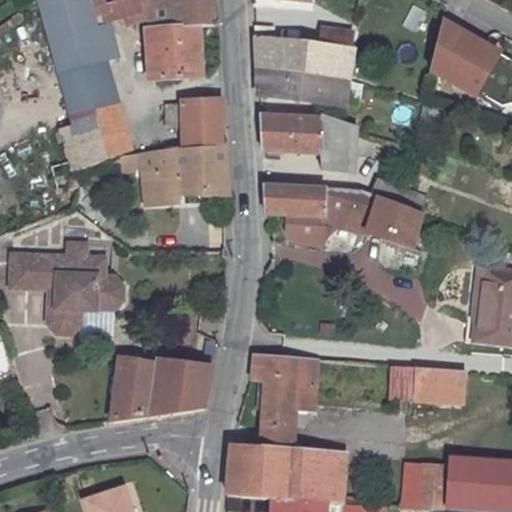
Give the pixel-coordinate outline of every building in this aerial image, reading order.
[(87,0),(39,0),(64,92),(109,80),(96,32),(87,0)] [(87,0),(96,32),(148,19),(143,0),(87,0)] [(143,0),(148,19),(150,29),(198,26),(216,26),(213,0),(143,0)] [(511,62),(442,22),(430,73),(482,102),(484,99),(500,107),(511,103),(511,62)] [(198,26),(150,29),(153,60),(148,60),(150,81),(202,78),(198,26)] [(353,51),(272,41),(274,29),(255,26),(257,69),(348,81),(353,51)] [(257,69),(259,97),(345,107),(348,81),(257,69)] [(109,80),(64,92),(70,113),(115,101),(109,80)] [(115,101),(70,113),(73,122),(66,125),(64,120),(57,122),(69,161),(50,166),(58,192),(79,187),(74,171),(131,151),(115,101)] [(181,105),(166,105),(166,128),(182,127),(183,149),(224,147),(221,101),(181,103),(181,105)] [(261,117),(263,152),(321,155),(322,171),(347,174),(348,152),(355,152),(356,130),(323,119),(261,117)] [(32,140),(0,152),(0,235),(61,213),(32,140)] [(179,203),(180,192),(231,192),(227,147),(224,147),(179,150),(179,148),(140,154),(145,205),(179,203)] [(378,181),(372,197),(420,215),(427,200),(378,181)] [(360,192),(264,187),(266,215),(324,218),(323,224),(370,235),(371,229),(356,226),(360,192)] [(371,229),(380,231),(415,242),(420,215),(372,197),(360,192),(356,226),(371,229)] [(68,256),(12,254),(11,287),(42,288),(42,285),(50,285),(57,285),(56,308),(49,308),(48,323),(57,333),(71,333),(80,324),(81,310),(96,311),(96,308),(113,309),(123,299),(123,285),(114,276),(104,275),(105,257),(86,256),(87,243),(68,243),(68,256)] [(511,271),(480,268),(471,344),(511,347),(511,271)] [(57,285),(50,285),(49,308),(56,308),(57,285)] [(254,357),(251,380),(265,382),(262,427),(294,429),(295,412),(306,413),(315,406),(317,360),(254,357)] [(211,373),(155,365),(120,359),(111,423),(204,411),(211,373)] [(393,368),(391,397),(412,399),(412,401),(462,405),(464,373),(393,368)] [(262,427),(260,452),(293,454),(294,429),(262,427)] [(233,450),(228,497),(273,500),(327,504),(341,505),(344,457),(293,454),(260,452),(233,450)] [(425,468),(422,511),(435,511),(511,511),(511,462),(450,458),(449,470),(425,468)] [(404,467),(402,509),(422,511),(425,468),(404,467)] [(133,511),(124,488),(83,501),(86,511),(133,511)] [(273,500),(272,511),(326,511),(327,504),(273,500)]
